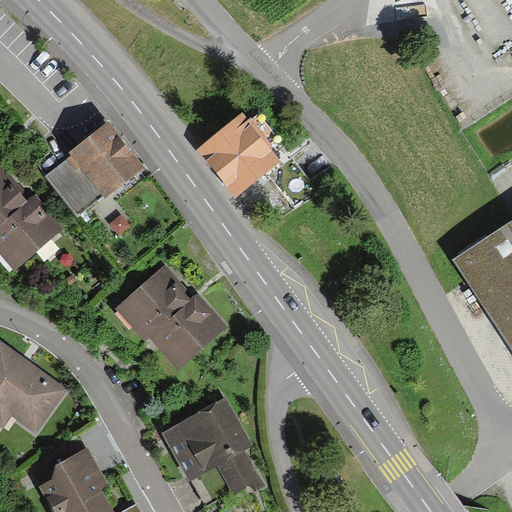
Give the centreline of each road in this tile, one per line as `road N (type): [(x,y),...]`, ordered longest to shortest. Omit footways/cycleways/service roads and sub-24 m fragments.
road 1 (residential): [(504,453),(405,257),(350,173),(188,0)]
road 2 (primary): [(319,357),(167,147),(39,0)]
road 3 (residential): [(0,312),(43,331),(86,369),(168,511)]
road 4 (primary): [(431,511),(319,357)]
road 5 (residential): [(319,357),(287,378),(276,406),(286,477),(303,511)]
road 6 (track): [(245,58),(205,49),(121,0)]
road 7 (unknown): [(325,20),(457,20)]
